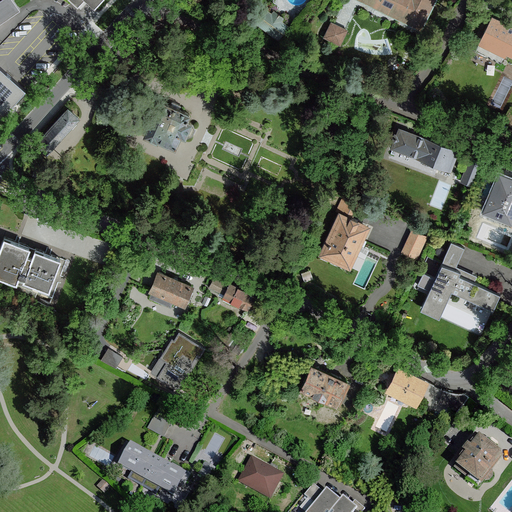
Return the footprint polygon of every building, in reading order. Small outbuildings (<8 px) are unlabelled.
[(0,0),(0,22),(21,9),(14,0),(0,0)] [(70,0),(78,7),(85,0),(86,0),(95,8),(102,0),(70,0)] [(362,0),(364,1),(364,0),(370,0),(399,14),(398,17),(421,29),(434,0),(362,0)] [(287,25),(266,10),(258,21),(279,36),(287,25)] [(511,26),(492,17),(476,50),(486,55),(487,54),(502,61),(507,51),(511,53),(511,26)] [(346,31),(333,24),(327,36),(340,42),(346,31)] [(143,47),(131,36),(112,58),(128,71),(135,62),(131,60),(143,47)] [(160,100),(145,135),(157,141),(158,139),(175,147),(181,134),(187,120),(190,114),(160,100)] [(79,117),(69,108),(38,143),(48,152),(79,117)] [(187,120),(181,134),(186,136),(186,135),(187,136),(192,135),(195,129),(193,124),(191,123),(192,122),(187,120)] [(394,147),(419,156),(426,139),(401,129),(394,147)] [(419,156),(419,157),(450,169),(457,150),(426,138),(426,139),(419,156)] [(482,162),(471,158),(462,181),(473,186),(482,162)] [(496,185),(490,200),(511,209),(511,179),(509,178),(511,173),(503,170),(496,185)] [(490,200),(496,185),(488,182),(482,196),(490,200)] [(337,210),(351,217),(353,218),(359,204),(343,197),(337,210)] [(324,252),(349,263),(366,227),(357,223),(358,220),(353,218),(351,217),(350,220),(341,216),(324,252)] [(427,237),(414,230),(404,251),(417,257),(427,237)] [(5,237),(0,249),(0,274),(6,277),(5,280),(15,283),(19,274),(25,277),(24,279),(49,288),(61,258),(5,237)] [(451,242),(442,262),(457,268),(466,249),(451,242)] [(430,290),(423,303),(442,312),(452,290),(487,305),(494,290),(459,274),(461,270),(457,268),(442,262),(436,276),(430,290)] [(430,290),(436,276),(424,271),(418,284),(430,290)] [(159,272),(152,290),(153,290),(173,299),(183,304),(191,285),(159,272)] [(248,308),(256,296),(215,276),(210,287),(221,292),(220,294),(248,308)] [(171,306),(173,299),(153,290),(150,297),(171,306)] [(177,329),(154,371),(179,384),(202,342),(177,329)] [(511,368),(503,361),(491,374),(501,383),(511,371),(511,368)] [(312,365),(302,387),(319,394),(329,372),(312,365)] [(426,379),(401,367),(391,388),(416,400),(426,379)] [(329,372),(319,394),(338,403),(344,389),(347,390),(350,382),(329,372)] [(452,408),(458,394),(444,389),(439,402),(452,408)] [(465,394),(458,394),(452,408),(457,410),(468,396),(465,394)] [(477,440),(454,467),(477,487),(484,479),(490,471),(502,456),(487,444),(485,447),(477,440)] [(130,448),(122,463),(134,470),(133,473),(147,480),(158,459),(144,452),(143,455),(130,448)] [(171,467),(158,459),(147,480),(174,495),(184,477),(170,469),(171,467)] [(253,459),(241,481),(270,497),(282,475),(253,459)] [(491,472),(490,471),(484,479),(485,480),(489,480),(492,476),(491,472)] [(312,502),(322,491),(314,485),(305,496),(312,502)] [(331,511),(341,501),(327,489),(324,493),(322,491),(312,502),(315,504),(308,511),(331,511)] [(344,497),(341,501),(331,511),(354,511),(358,509),(352,504),(344,497)] [(355,501),(352,504),(358,509),(354,511),(363,511),(365,509),(355,501)]
